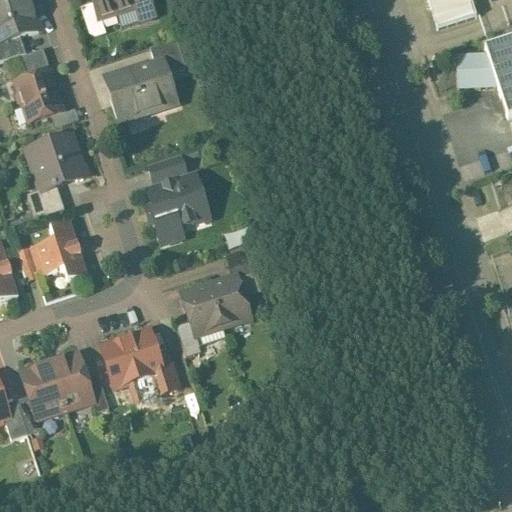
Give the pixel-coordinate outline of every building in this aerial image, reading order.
[(26,0),(0,0),(0,46),(19,40),(38,34),(33,20),(35,16),(32,7),(28,5),(26,0)] [(90,0),(98,22),(150,5),(147,0),(90,0)] [(431,0),(440,25),(478,13),(473,0),(431,0)] [(511,37),(482,48),(485,57),(496,90),(506,120),(511,118),(511,37)] [(19,40),(0,46),(0,64),(24,57),(19,40)] [(175,42),(148,51),(154,68),(162,65),(166,77),(185,71),(175,42)] [(42,52),(19,60),(26,81),(49,74),(42,52)] [(496,90),(485,57),(453,58),(454,91),(496,90)] [(136,72),(136,70),(124,74),(124,76),(104,82),(118,124),(175,105),(166,77),(162,65),(154,68),(148,70),(147,68),(136,72)] [(26,81),(12,86),(12,87),(15,86),(18,97),(16,100),(18,108),(22,108),(23,110),(28,108),(34,125),(63,116),(63,115),(60,116),(47,76),(50,75),(49,74),(26,81)] [(69,139),(27,153),(32,168),(38,171),(45,192),(40,193),(41,195),(55,190),(60,189),(62,185),(73,181),(77,183),(82,181),(85,176),(83,171),(79,169),(69,139)] [(180,161),(147,171),(152,187),(185,176),(180,161)] [(185,176),(152,187),(154,192),(147,194),(155,220),(152,221),(157,238),(162,236),(165,245),(181,240),(176,224),(205,215),(194,179),(187,181),(185,176)] [(55,190),(41,195),(40,193),(26,198),(34,223),(63,213),(55,190)] [(69,226),(49,233),(52,244),(33,251),(42,280),(62,273),(66,285),(86,279),(69,226)] [(0,248),(0,304),(17,299),(0,248)] [(33,251),(16,256),(26,285),(42,280),(33,251)] [(236,281),(208,290),(221,328),(247,319),(248,321),(249,321),(236,281)] [(208,290),(182,299),(181,297),(180,297),(189,325),(194,339),(195,339),(194,337),(221,328),(208,290)] [(189,325),(175,329),(185,359),(199,354),(195,339),(194,339),(189,325)] [(147,335),(101,350),(114,390),(150,378),(160,375),(155,360),(147,335)] [(167,356),(155,360),(160,375),(150,378),(156,397),(178,390),(167,356)] [(77,358),(48,367),(63,413),(91,404),(92,403),(85,381),(77,358)] [(48,367),(19,377),(27,400),(34,422),(36,422),(63,413),(48,367)] [(108,411),(97,377),(85,381),(92,403),(91,404),(95,415),(108,411)] [(0,395),(0,423),(8,421),(0,395)] [(27,400),(15,404),(26,438),(40,433),(36,422),(34,422),(27,400)]
